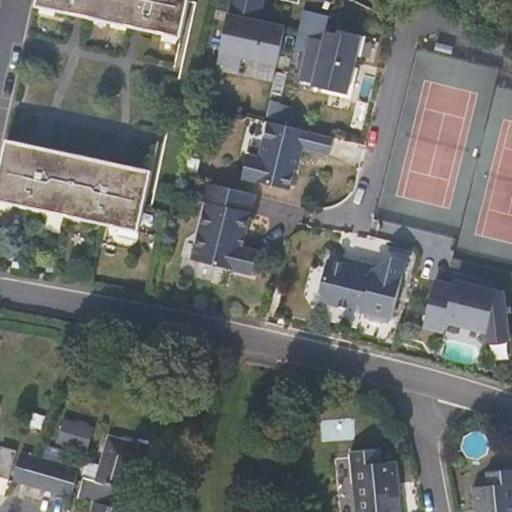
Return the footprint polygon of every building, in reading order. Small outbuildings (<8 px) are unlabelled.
[(36,0),(36,7),(181,38),(189,0),(36,0)] [(260,23),(264,0),(231,0),(219,60),(241,65),(243,58),(278,66),(286,28),(260,23)] [(348,94),(360,40),(362,36),(337,30),(336,34),(326,32),(324,42),(310,39),(300,80),(314,84),(314,86),(348,94)] [(334,138),(268,122),(259,159),(248,156),(242,179),(290,190),(295,169),(297,170),(302,149),(330,156),(334,138)] [(152,171),(7,139),(0,172),(0,201),(138,232),(152,171)] [(258,253),(242,249),(245,236),(256,196),(206,184),(202,203),(206,204),(192,262),(253,276),(258,253)] [(349,265),(328,260),(321,293),(328,304),(394,320),(407,260),(394,257),(374,268),(374,270),(362,266),(350,263),(349,265)] [(496,283),(432,269),(420,324),(441,329),(444,317),(486,326),(496,283)] [(45,417),(31,413),(27,425),(40,429),(45,417)] [(64,421),(58,442),(87,450),(94,429),(64,421)] [(92,504),(90,511),(126,511),(132,492),(127,490),(139,444),(108,435),(100,466),(86,462),(76,499),(92,504)] [(22,452),(13,482),(71,499),(80,469),(61,464),(64,450),(45,444),(41,458),(22,452)] [(0,477),(9,480),(17,451),(2,447),(0,452),(0,477)] [(401,511),(400,492),(399,485),(396,462),(382,463),(381,450),(350,453),(353,485),(338,487),(340,511),(401,511)] [(511,511),(511,469),(486,472),(488,486),(473,487),(475,511),(511,511)]
